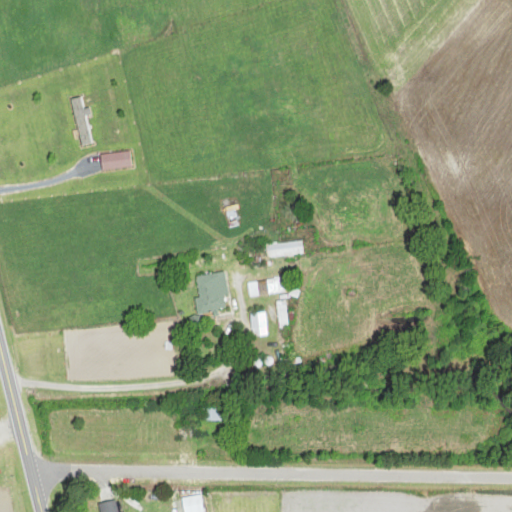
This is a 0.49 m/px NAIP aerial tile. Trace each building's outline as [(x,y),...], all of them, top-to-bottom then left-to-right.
[(267,258),(304,255),(303,242),(266,245),(267,258)] [(199,314),(229,310),(224,272),(195,276),(199,314)] [(269,293),(284,292),(283,279),(267,280),(269,293)] [(278,300),(280,328),(288,328),(286,300),(278,300)] [(267,313),(251,313),(251,336),(267,336),(267,313)] [(97,503),(98,511),(118,511),(117,500),(97,503)]
